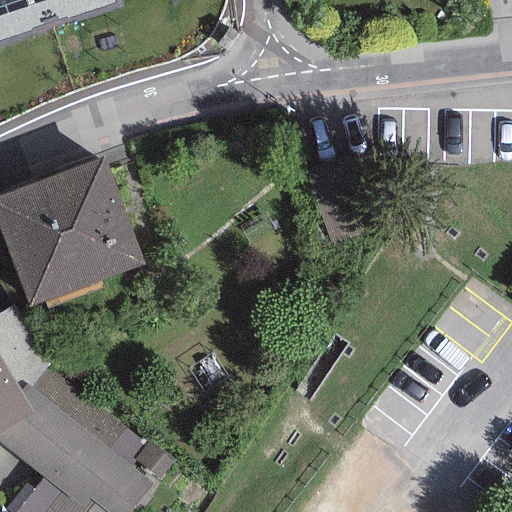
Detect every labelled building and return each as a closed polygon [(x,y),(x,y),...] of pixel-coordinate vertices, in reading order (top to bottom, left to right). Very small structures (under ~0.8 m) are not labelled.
[(0,0),(0,45),(119,6),(117,0),(0,0)] [(360,152),(304,174),(331,245),(387,224),(360,152)] [(105,159),(0,196),(0,228),(28,307),(143,266),(105,159)] [(0,360),(0,432),(32,414),(19,392),(0,360)] [(50,364),(30,387),(125,466),(144,443),(50,364)] [(130,511),(152,485),(125,466),(30,387),(24,384),(19,392),(32,414),(0,432),(0,444),(41,476),(17,511),(130,511)] [(150,443),(135,461),(159,480),(174,462),(150,443)]
